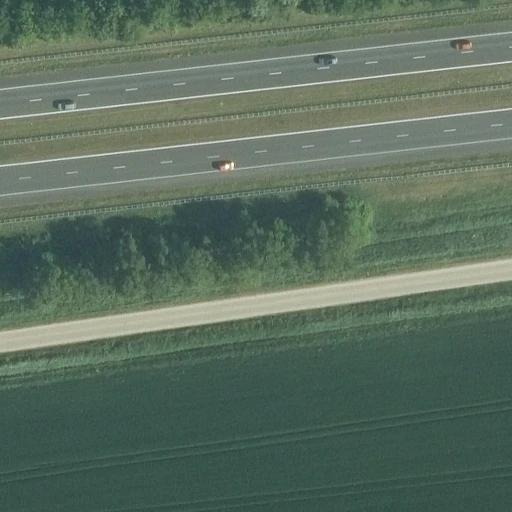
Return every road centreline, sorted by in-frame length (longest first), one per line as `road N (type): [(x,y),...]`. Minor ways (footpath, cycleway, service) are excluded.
road 1 (tertiary): [(0,345),(511,273)]
road 2 (motorway): [(511,48),(0,105)]
road 3 (motorway): [(0,182),(511,125)]
